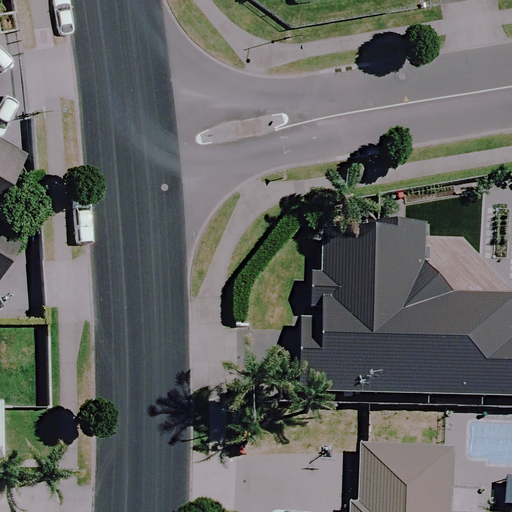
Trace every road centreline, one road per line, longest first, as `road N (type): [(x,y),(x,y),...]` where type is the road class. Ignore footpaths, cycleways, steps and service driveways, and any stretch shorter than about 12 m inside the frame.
road 1 (residential): [(139,145),(511,86)]
road 2 (tertiary): [(134,511),(139,145)]
road 3 (tertiary): [(139,145),(115,0)]
